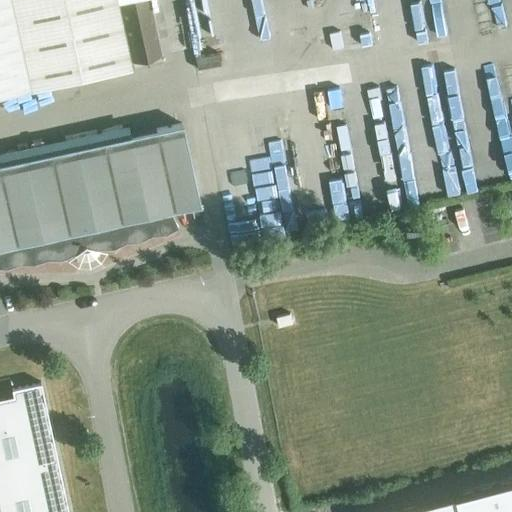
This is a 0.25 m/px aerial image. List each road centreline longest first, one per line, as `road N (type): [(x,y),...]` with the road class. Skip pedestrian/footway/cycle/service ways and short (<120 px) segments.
road 1 (unclassified): [(85,317),(221,290),(262,511)]
road 2 (unclassified): [(121,511),(85,317)]
